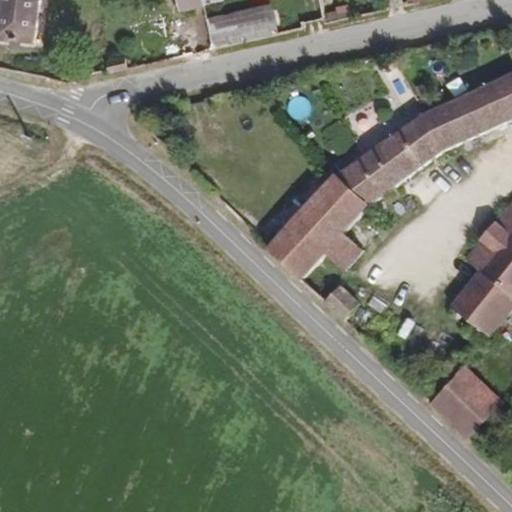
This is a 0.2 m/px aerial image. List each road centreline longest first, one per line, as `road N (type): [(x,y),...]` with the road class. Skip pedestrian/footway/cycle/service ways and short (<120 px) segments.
road 1 (tertiary): [(508,511),(159,177),(85,122)]
road 2 (unclassified): [(85,122),(121,98),(192,75),(476,9)]
